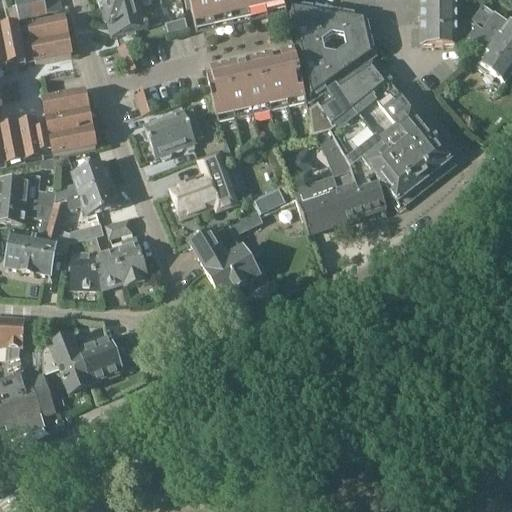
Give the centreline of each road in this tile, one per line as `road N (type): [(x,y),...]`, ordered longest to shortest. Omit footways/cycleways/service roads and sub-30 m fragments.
road 1 (residential): [(79,0),(97,91),(174,288),(174,304),(148,320)]
road 2 (secondary): [(173,390),(419,245)]
road 3 (secondary): [(4,511),(173,390)]
road 4 (residential): [(0,311),(148,320)]
road 5 (secondary): [(419,245),(463,205),(511,140)]
